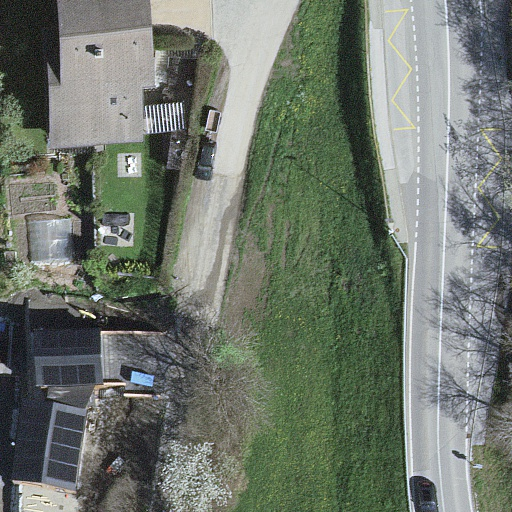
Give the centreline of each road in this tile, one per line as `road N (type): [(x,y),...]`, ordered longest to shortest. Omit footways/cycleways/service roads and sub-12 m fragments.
road 1 (tertiary): [(444,511),(439,383),(448,147)]
road 2 (tertiary): [(445,0),(448,147)]
